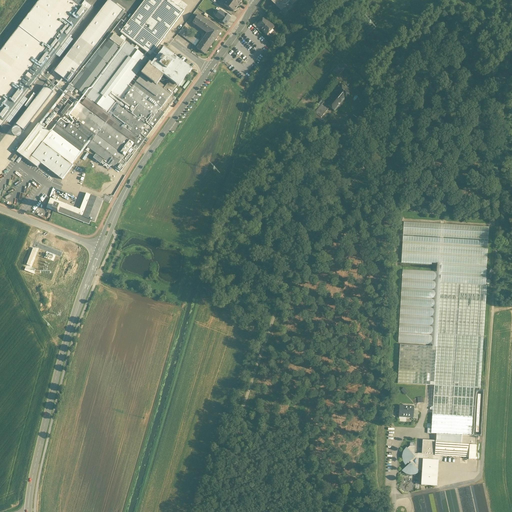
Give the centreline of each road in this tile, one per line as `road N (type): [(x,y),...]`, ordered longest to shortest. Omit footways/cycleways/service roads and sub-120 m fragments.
road 1 (track): [(393,135),(293,258),(208,511)]
road 2 (track): [(504,83),(483,437)]
road 3 (tertiary): [(254,3),(143,160),(101,249)]
road 4 (tertiary): [(27,511),(59,364),(101,249)]
road 5 (unclassified): [(483,437),(477,481),(400,497),(393,511)]
